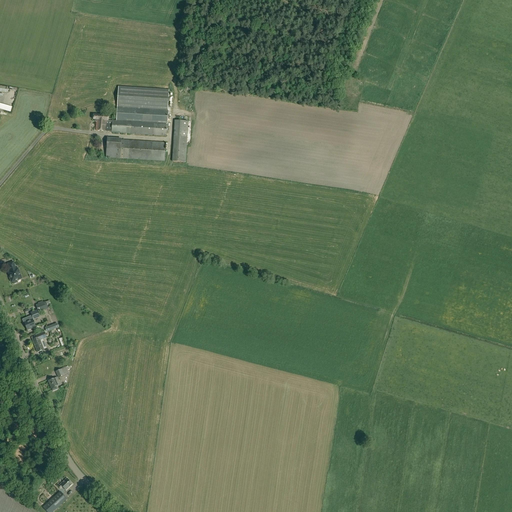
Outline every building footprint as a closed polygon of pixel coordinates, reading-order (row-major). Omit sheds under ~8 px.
[(0,92),(7,94),(8,87),(0,85),(0,92)] [(93,118),(93,120),(95,120),(95,122),(96,122),(96,131),(112,132),(111,133),(166,136),(169,103),(173,103),(173,97),(171,97),(171,98),(169,97),(169,90),(119,87),(118,107),(117,121),(112,120),(108,121),(109,116),(93,115),(93,116),(92,116),(92,118),(93,118)] [(188,121),(176,121),(173,162),(185,162),(188,121)] [(22,279),(19,268),(16,269),(13,262),(7,264),(10,272),(8,272),(9,277),(9,278),(10,282),(11,281),(11,283),(13,282),(14,284),(18,283),(17,281),(22,279)] [(39,312),(48,309),(48,307),(51,306),(49,301),(46,302),(36,305),(39,312)] [(24,322),(27,330),(36,327),(33,320),(40,317),(37,310),(31,313),(32,316),(23,319),(24,322)] [(51,325),(45,328),(47,332),(59,328),(57,323),(51,326),(51,325)] [(44,332),(36,335),(37,339),(33,340),(35,346),(38,352),(44,349),(40,340),(44,339),(47,338),(44,332)] [(61,370),(61,369),(56,371),(59,378),(64,376),(67,375),(67,374),(69,373),(66,367),(64,368),(61,370)] [(52,389),(53,391),(58,390),(57,387),(59,386),(56,378),(49,381),(52,389)] [(72,484),(67,478),(59,486),(61,488),(63,487),(66,490),(72,484)] [(53,511),(67,499),(61,492),(46,505),(52,511),(53,511)]
